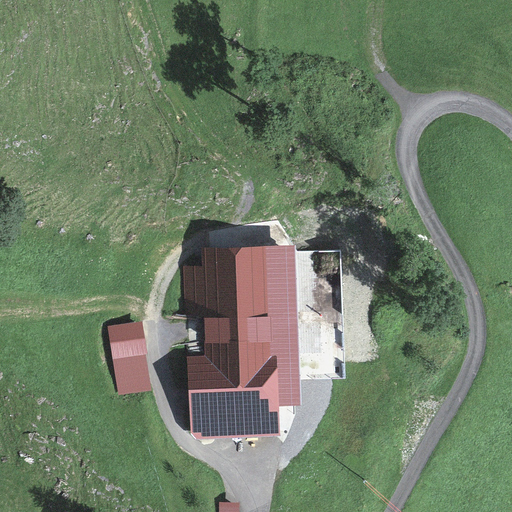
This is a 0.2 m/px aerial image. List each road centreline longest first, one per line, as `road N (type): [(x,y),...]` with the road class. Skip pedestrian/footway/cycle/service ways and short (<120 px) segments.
road 1 (track): [(511,125),(461,100),(435,103),(418,116),(407,142),(410,174),(466,280),(476,317),(473,361),(393,511)]
road 2 (track): [(254,511),(254,484),(178,434),(150,322)]
